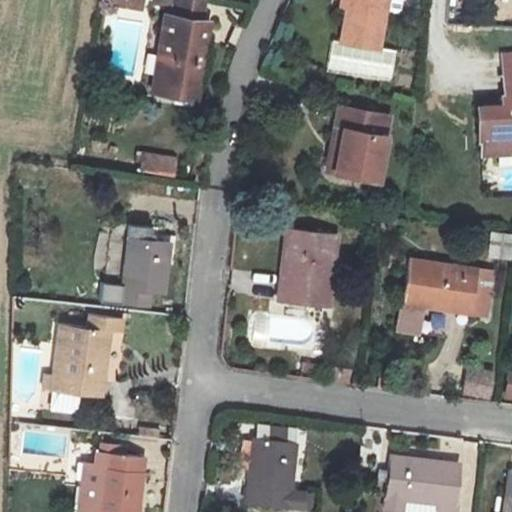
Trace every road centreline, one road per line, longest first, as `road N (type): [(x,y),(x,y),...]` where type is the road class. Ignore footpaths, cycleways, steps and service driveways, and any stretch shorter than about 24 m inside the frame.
road 1 (residential): [(196,383),(228,112),(266,0)]
road 2 (residential): [(196,383),(511,423)]
road 3 (residential): [(182,511),(196,383)]
